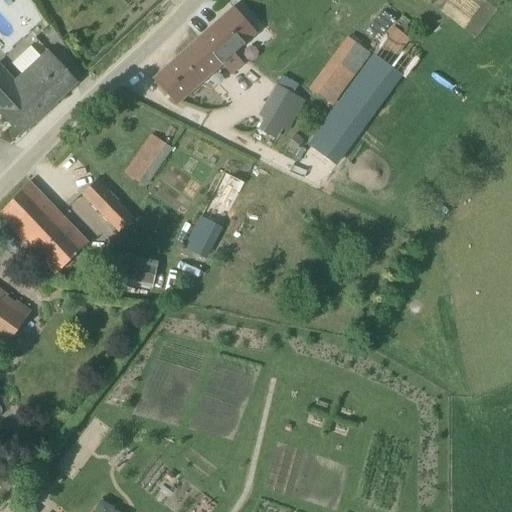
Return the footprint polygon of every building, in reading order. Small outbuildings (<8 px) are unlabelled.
[(256,33),(232,6),(152,78),(176,105),(256,33)] [(382,38),(398,54),(413,39),(396,23),(382,38)] [(347,36),(308,88),(331,106),(370,53),(347,36)] [(0,114),(19,135),(75,82),(47,51),(14,82),(0,67),(0,114)] [(345,148),(385,93),(360,75),(320,129),(345,148)] [(296,99),(271,85),(257,110),(282,124),(296,99)] [(143,186),(171,148),(151,135),(124,173),(143,186)] [(205,258),(243,183),(223,173),(185,247),(205,258)] [(118,232),(133,217),(96,180),(81,194),(118,232)] [(55,274),(87,243),(28,182),(0,211),(0,214),(49,270),(55,274)] [(437,202),(426,216),(437,224),(448,211),(437,202)] [(129,283),(155,287),(159,259),(133,255),(129,283)] [(0,345),(3,348),(29,312),(0,291),(0,345)]
